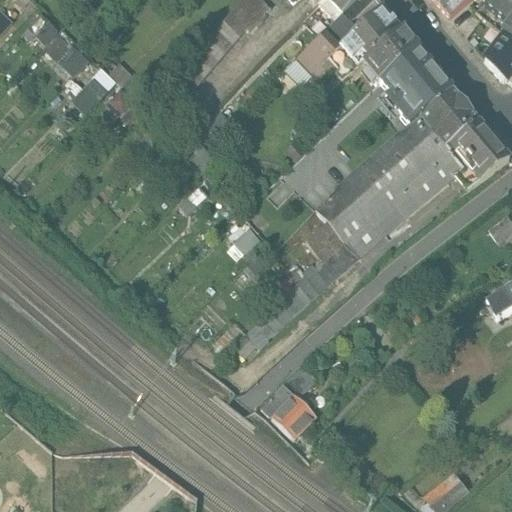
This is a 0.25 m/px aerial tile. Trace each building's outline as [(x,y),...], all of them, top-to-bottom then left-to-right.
[(261,0),(239,0),(229,12),(171,77),(188,93),(245,28),(249,31),(270,9),(261,0)] [(328,0),(341,14),(346,9),(356,0),(328,0)] [(356,0),(346,9),(354,18),(371,0),(356,0)] [(436,0),(435,2),(450,19),(471,0),(436,0)] [(501,0),(488,0),(484,4),(504,21),(506,20),(509,23),(501,33),(511,41),(511,8),(504,2),(501,0)] [(381,8),(339,46),(340,47),(356,67),(362,63),(400,31),(381,8)] [(341,14),(332,23),(341,31),(354,18),(346,9),(341,14)] [(21,28),(54,57),(69,40),(36,11),(21,28)] [(305,19),(297,26),(305,34),(313,26),(305,19)] [(339,46),(324,31),(306,48),(321,65),(340,47),(339,46)] [(400,31),(362,63),(378,82),(393,69),(417,50),(400,31)] [(507,81),(511,74),(511,41),(501,33),(500,34),(503,37),(484,61),(502,81),(507,81)] [(75,50),(61,67),(71,75),(85,58),(75,50)] [(423,57),(417,50),(393,69),(378,82),(384,89),(389,95),(384,100),(408,127),(419,119),(451,92),(423,57)] [(93,67),(67,96),(84,112),(110,83),(93,67)] [(451,92),(419,119),(443,149),(475,123),(451,92)] [(419,119),(408,127),(396,136),(317,213),(328,225),(306,244),(322,262),(323,261),(392,197),(395,200),(448,155),(443,149),(419,119)] [(508,160),(475,123),(443,149),(448,155),(460,170),(465,165),(480,182),(508,160)] [(297,282),(256,324),(267,336),(403,217),(460,170),(448,155),(395,200),(392,197),(323,261),(322,262),(302,279),(302,280),(299,283),(297,282)] [(511,222),(507,216),(488,229),(500,246),(511,237),(511,222)] [(511,286),(505,290),(486,302),(496,318),(511,308),(511,286)] [(303,366),(284,384),(293,397),(294,398),(315,378),(303,366)] [(284,384),(261,407),(293,440),(313,419),(294,398),(293,397),(284,384)]
